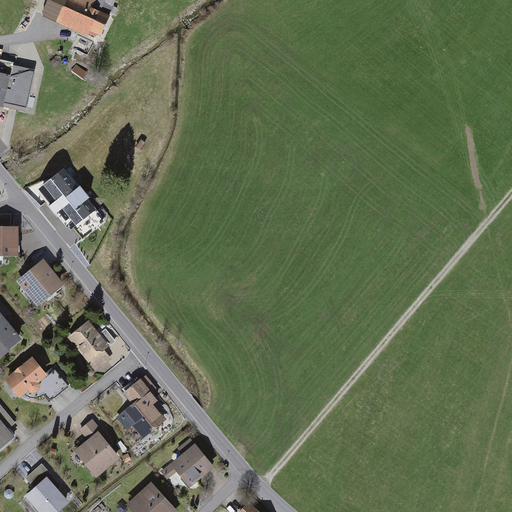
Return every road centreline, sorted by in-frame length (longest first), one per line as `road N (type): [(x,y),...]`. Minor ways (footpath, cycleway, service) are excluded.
road 1 (residential): [(144,354),(14,202)]
road 2 (residential): [(144,354),(0,470)]
road 3 (residential): [(247,477),(144,354)]
